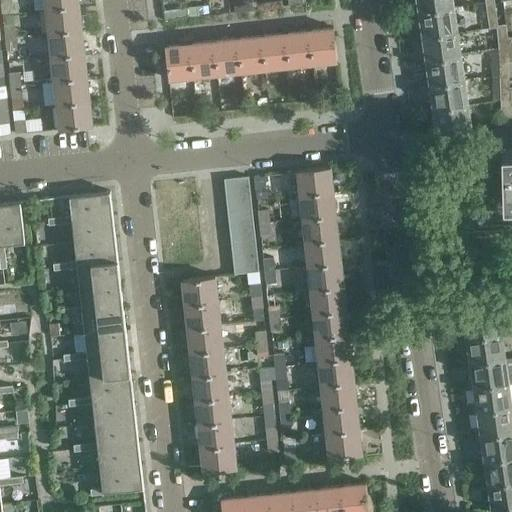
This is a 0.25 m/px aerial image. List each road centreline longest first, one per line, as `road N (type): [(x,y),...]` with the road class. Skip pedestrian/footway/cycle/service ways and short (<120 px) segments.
road 1 (residential): [(173,511),(133,154)]
road 2 (unclassified): [(442,511),(399,230)]
road 3 (residential): [(386,134),(133,154)]
road 4 (residential): [(133,154),(115,0)]
road 5 (unclassified): [(386,134),(371,0)]
road 6 (residential): [(133,154),(0,172)]
road 7 (residential): [(485,229),(479,134),(511,132)]
